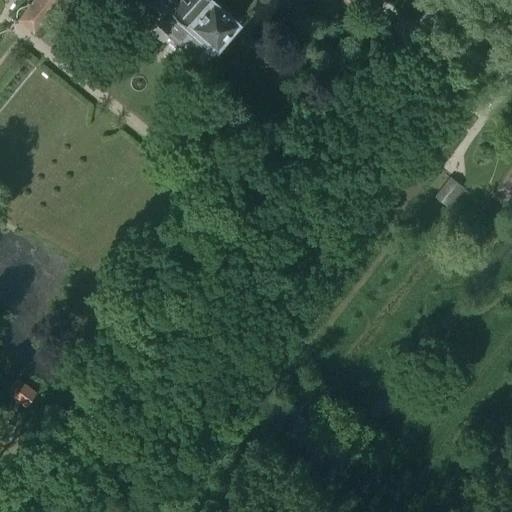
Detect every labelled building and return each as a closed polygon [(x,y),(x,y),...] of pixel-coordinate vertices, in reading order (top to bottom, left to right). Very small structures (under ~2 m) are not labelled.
[(24,14),(18,22),(31,32),(37,25),(39,26),(57,4),(55,2),(56,0),(33,0),(22,13),(24,14)] [(147,0),(158,10),(156,12),(155,15),(156,18),(154,19),(201,61),(212,46),(214,47),(239,18),(218,0),(147,0)] [(200,89),(220,107),(234,88),(216,71),(200,89)] [(446,204),(462,184),(451,175),(435,196),(446,204)] [(36,392),(16,377),(5,393),(25,407),(36,392)]
